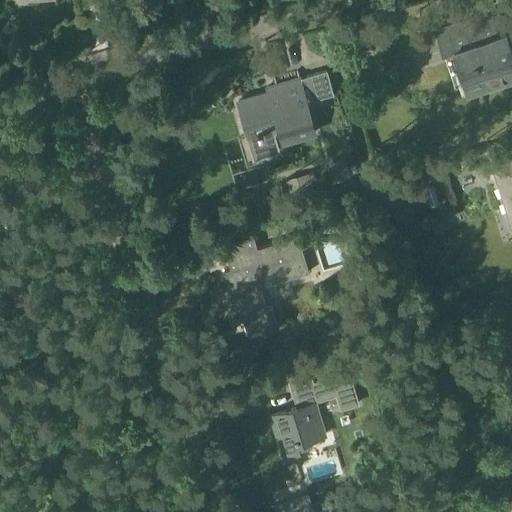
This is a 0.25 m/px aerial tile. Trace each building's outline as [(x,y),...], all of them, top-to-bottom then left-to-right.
[(29,0),(6,17),(19,35),(45,16),(33,0),(29,0)] [(446,28),(466,93),(511,79),(511,57),(498,11),(446,28)] [(267,93),(237,102),(247,137),(278,127),(282,141),(314,132),(306,102),(333,94),(325,70),(266,88),(267,93)] [(511,161),(494,167),(511,225),(511,224),(511,161)] [(393,213),(399,235),(412,231),(406,209),(393,213)] [(252,236),(221,245),(229,268),(223,270),(230,295),(224,296),(232,321),(240,321),(246,337),(278,327),(270,303),(263,304),(258,288),(309,272),(297,234),(255,247),(252,236)] [(436,346),(442,368),(453,365),(447,342),(436,346)] [(295,408),(270,416),(282,455),(299,449),(297,444),(324,435),(314,402),(337,395),(331,376),(308,383),(307,383),(313,402),(295,408)] [(286,390),(307,387),(306,377),(285,380),(286,390)]
